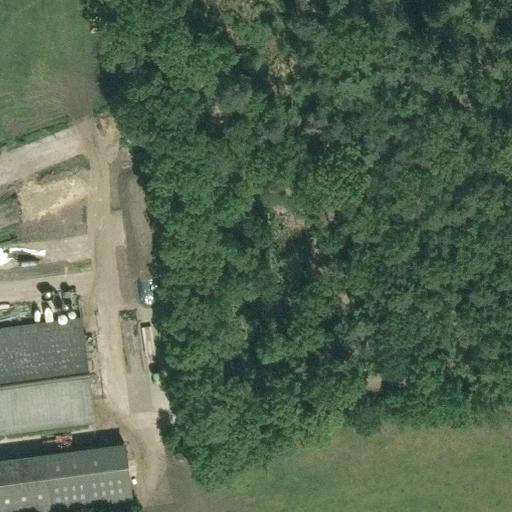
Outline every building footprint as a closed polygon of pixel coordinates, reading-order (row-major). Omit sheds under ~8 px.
[(135,197),(153,197),(152,167),(134,168),(135,197)] [(23,199),(7,206),(15,224),(31,217),(23,199)] [(164,298),(162,252),(144,252),(146,299),(164,298)] [(3,317),(4,326),(31,322),(29,312),(3,317)] [(77,317),(0,326),(0,430),(90,419),(77,317)] [(123,443),(43,454),(50,510),(130,499),(123,443)]
